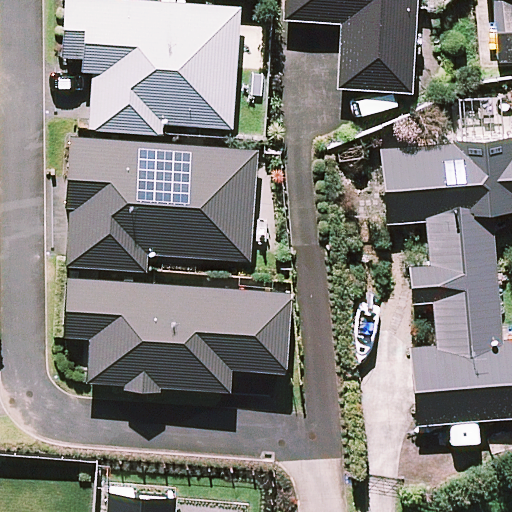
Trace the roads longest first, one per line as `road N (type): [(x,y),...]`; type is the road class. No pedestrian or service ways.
road 1 (residential): [(19,0),(27,383),(42,405),(73,423),(295,434),(312,446),(331,511)]
road 2 (unknown): [(283,37),(282,155),(308,349),(295,434)]
